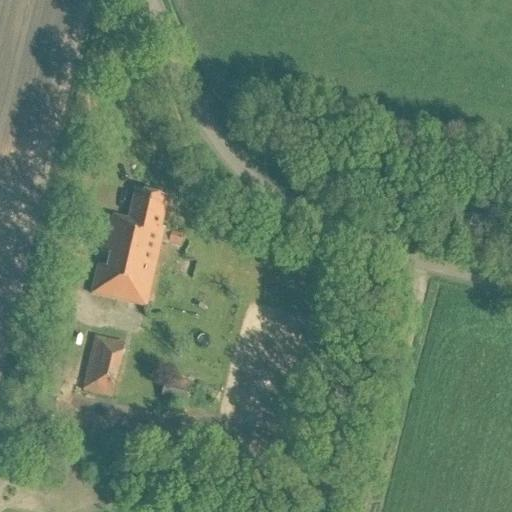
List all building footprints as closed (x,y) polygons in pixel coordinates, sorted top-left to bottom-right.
[(161,245),(164,232),(164,231),(159,230),(167,199),(135,192),(128,221),(108,217),(90,296),(146,309),(161,245)] [(92,216),(78,213),(72,240),(86,244),(92,216)] [(183,237),(164,232),(161,245),(168,247),(168,245),(180,248),(183,237)] [(124,345),(94,338),(81,392),(111,399),(124,345)] [(191,385),(165,378),(160,397),(186,404),(191,385)]
